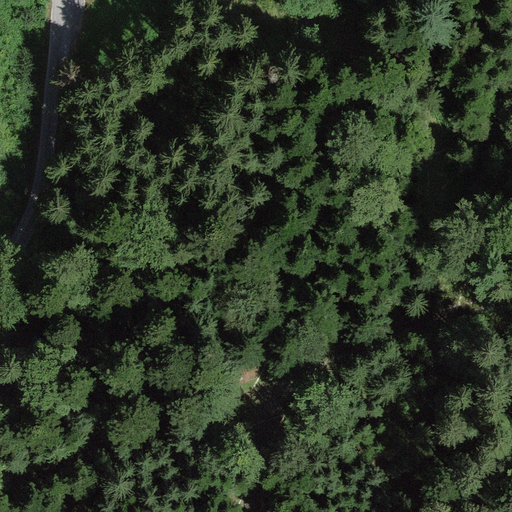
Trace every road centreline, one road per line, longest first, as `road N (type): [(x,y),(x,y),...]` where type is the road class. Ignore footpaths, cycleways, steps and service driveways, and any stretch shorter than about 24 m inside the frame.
road 1 (track): [(0,500),(363,346),(511,298)]
road 2 (track): [(238,511),(302,371)]
